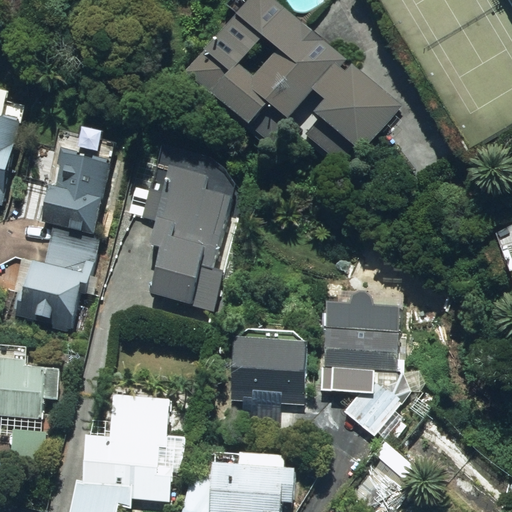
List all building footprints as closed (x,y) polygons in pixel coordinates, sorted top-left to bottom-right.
[(0,0),(20,12),(27,0),(0,0)] [(327,100),(318,113),(367,152),(403,109),(274,0),(248,0),(182,79),(209,102),(217,92),(256,126),(275,104),(294,121),(318,92),(327,100)] [(0,169),(11,173),(25,125),(0,117),(0,169)] [(114,165),(64,153),(48,222),(98,233),(114,165)] [(174,169),(171,193),(155,190),(150,219),(163,222),(158,252),(229,264),(240,198),(211,194),(214,175),(174,169)] [(50,238),(48,263),(26,256),(9,314),(71,332),(82,295),(99,296),(101,239),(50,238)] [(361,393),(345,411),(375,438),(406,405),(378,380),(378,374),(405,375),(407,308),(331,306),(328,369),(337,369),(336,392),(361,393)] [(309,340),(237,337),(234,401),(262,402),(263,395),(285,396),(285,404),(306,405),(309,340)] [(31,364),(0,361),(0,414),(47,417),(48,398),(64,398),(65,369),(31,367),(31,364)] [(118,394),(113,437),(91,434),(86,481),(82,480),(73,511),(120,511),(121,507),(134,508),(135,498),(173,501),(176,472),(185,473),(189,438),(173,436),(176,400),(118,394)] [(47,434),(16,431),(13,464),(44,467),(47,434)] [(286,511),(289,458),(217,453),(215,477),(189,475),(186,511),(208,511),(286,511)]
